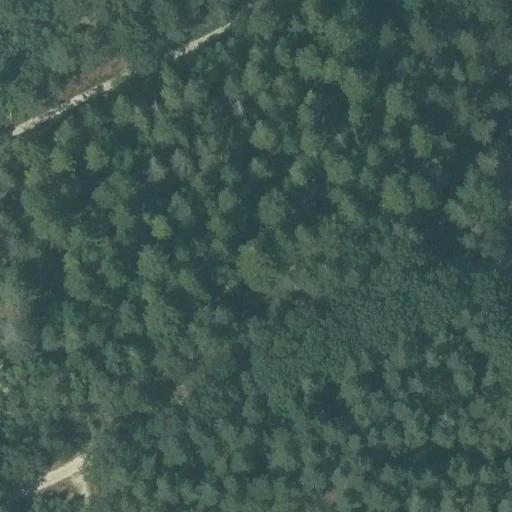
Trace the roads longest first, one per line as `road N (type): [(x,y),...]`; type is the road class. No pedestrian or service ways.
road 1 (track): [(0,501),(477,272)]
road 2 (track): [(289,0),(0,138)]
